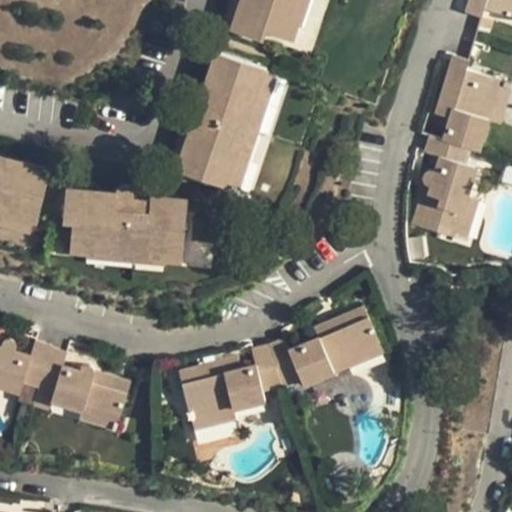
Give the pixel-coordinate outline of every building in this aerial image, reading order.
[(243,0),(234,27),(265,38),(268,29),(295,38),(301,20),(307,22),(314,0),(243,0)] [(297,50),(291,66),(388,100),(420,0),(314,0),(307,22),(297,50)] [(511,0),(473,0),(470,11),(486,17),(490,4),(511,10),(511,0)] [(178,165),(238,187),(281,71),(220,49),(178,165)] [(455,118),(449,139),(474,146),(483,149),(493,117),(504,79),(471,68),(473,60),(457,54),(439,111),(455,118)] [(511,98),(511,81),(504,79),(493,117),(505,122),(511,98)] [(427,183),(415,223),(453,236),(467,194),(475,166),(468,163),(474,146),(449,139),(433,134),(428,151),(442,156),(437,170),(433,169),(431,168),(428,169),(426,170),(424,172),(424,175),(423,178),(425,180),(427,183)] [(0,155),(0,224),(39,235),(56,170),(0,155)] [(72,187),(69,222),(78,223),(76,251),(93,253),(92,259),(168,266),(169,259),(187,261),(192,199),(141,194),(140,192),(138,189),(136,187),(133,186),(128,186),(125,187),(124,188),(123,192),(72,187)] [(467,194),(453,236),(465,239),(479,198),(467,194)] [(69,222),(65,256),(76,257),(76,251),(78,223),(69,222)] [(169,259),(168,266),(186,268),(187,261),(169,259)] [(271,341),(284,381),(303,375),(306,383),(354,365),(350,354),(378,344),(365,309),(318,327),(321,336),(292,346),(287,336),(271,341)] [(465,421),(495,427),(511,332),(511,330),(482,325),(465,421)] [(0,338),(0,381),(22,389),(25,382),(41,386),(54,347),(38,341),(33,356),(17,351),(18,347),(19,342),(16,340),(13,339),(10,338),(5,340),(0,338)] [(184,369),(199,418),(238,405),(270,396),(267,386),(284,381),(271,341),(255,347),(258,359),(239,364),(237,353),(184,369)] [(382,355),(378,344),(350,354),(354,365),(382,355)] [(54,347),(41,386),(61,391),(59,398),(90,405),(90,403),(126,411),(136,375),(99,366),(98,363),(96,361),(95,360),(89,359),(87,359),(85,362),(85,364),(84,369),(67,365),(70,351),(54,347)] [(124,422),(126,411),(90,403),(90,405),(87,414),(124,422)] [(238,405),(199,418),(202,428),(241,415),(238,405)]
